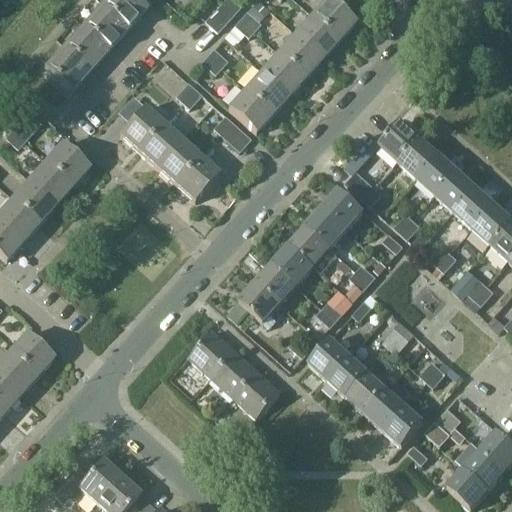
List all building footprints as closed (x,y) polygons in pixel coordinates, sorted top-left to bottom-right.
[(144,8),(134,0),(114,0),(104,12),(124,30),(144,8)] [(234,18),(240,11),(227,0),(226,0),(220,7),(234,18)] [(328,2),(311,21),(339,46),(356,27),(328,2)] [(234,18),(220,7),(204,25),(217,37),(234,18)] [(124,30),(104,12),(85,33),(106,51),(124,30)] [(260,28),(246,15),(239,23),(253,36),(260,28)] [(339,46),(311,21),(294,40),(322,65),(339,46)] [(253,36),(239,23),(233,30),(248,42),(253,36)] [(106,51),(85,33),(67,54),(87,72),(106,51)] [(322,65),(294,40),(278,58),(305,83),(322,65)] [(206,60),(220,73),(227,65),(213,52),(206,60)] [(87,72),(67,54),(47,75),(67,93),(87,72)] [(305,83),(278,58),(261,76),(289,101),(305,83)] [(206,60),(200,67),(215,80),(220,73),(206,60)] [(289,101),(261,76),(244,95),(272,120),(289,101)] [(183,108),(196,94),(187,87),(174,101),(183,108)] [(188,114),(201,99),(196,94),(183,108),(188,114)] [(255,139),(272,120),(244,95),(227,114),(255,139)] [(119,141),(138,158),(164,129),(145,112),(119,141)] [(23,147),(41,127),(28,116),(10,135),(23,147)] [(220,140),(232,127),(224,120),(212,133),(220,140)] [(239,157),(251,143),(232,127),(220,140),(239,157)] [(399,128),(378,152),(397,169),(418,145),(399,128)] [(164,129),(138,158),(157,174),(182,146),(164,129)] [(23,147),(10,135),(4,142),(17,154),(23,147)] [(437,161),(418,145),(397,169),(415,185),(437,161)] [(182,146),(157,174),(175,191),(201,162),(182,146)] [(62,147),(45,166),(73,192),(90,173),(62,147)] [(360,171),(370,160),(362,160),(353,165),(360,171)] [(455,178),(437,161),(415,185),(434,202),(455,178)] [(201,162),(175,191),(194,208),(219,179),(201,162)] [(45,166),(28,185),(56,210),(73,192),(45,166)] [(363,206),(375,193),(355,175),(343,189),(363,206)] [(474,195),(455,178),(434,202),(452,218),(474,195)] [(28,185),(11,203),(39,229),(56,210),(28,185)] [(363,206),(370,212),(382,199),(375,193),(363,206)] [(492,211),(474,195),(452,218),(471,235),(492,211)] [(362,217),(338,196),(321,215),(345,236),(362,217)] [(11,203),(0,215),(0,226),(23,247),(39,229),(11,203)] [(510,228),(492,211),(471,235),(489,252),(510,228)] [(345,236),(321,215),(305,233),(329,255),(345,236)] [(400,239),(413,225),(405,218),(393,232),(400,239)] [(400,239),(407,245),(420,231),(413,225),(400,239)] [(0,261),(5,266),(23,247),(0,226),(0,261)] [(511,263),(511,229),(510,228),(489,252),(507,268),(511,263)] [(329,255),(305,233),(288,252),(312,273),(313,273),(320,279),(335,261),(329,255)] [(382,246),(396,259),(403,251),(388,239),(382,246)] [(437,272),(450,258),(442,251),(429,266),(437,272)] [(312,273),(288,252),(272,270),(296,292),(312,273)] [(444,278),(456,264),(450,258),(437,272),(444,278)] [(354,277),(368,290),(375,282),(361,269),(354,277)] [(296,292),(272,270),(255,289),(279,310),(296,292)] [(348,283),(363,296),(368,290),(354,277),(348,283)] [(474,305),(487,291),(479,284),(466,299),(474,305)] [(279,310),(255,289),(238,308),(262,329),(263,328),(269,333),(276,325),(270,320),(279,310)] [(481,311),(493,297),(487,291),(474,305),(481,311)] [(371,296),(351,320),(359,326),(379,304),(371,296)] [(321,314),(335,327),(342,319),(328,306),(321,314)] [(315,320),(329,333),(335,327),(321,314),(315,320)] [(511,339),(511,337),(511,321),(503,332),(511,339)] [(389,354),(408,333),(400,326),(382,347),(389,354)] [(395,360),(414,339),(408,333),(389,354),(395,360)] [(211,338),(187,364),(210,385),(234,358),(211,338)] [(27,339),(9,358),(37,383),(54,364),(27,339)] [(288,351),(302,364),(309,356),(295,343),(288,351)] [(329,346),(307,370),(326,387),(348,363),(329,346)] [(9,358),(0,368),(0,383),(20,401),(37,383),(9,358)] [(234,358),(210,385),(232,405),(256,378),(234,358)] [(348,363),(326,387),(345,404),(366,380),(348,363)] [(426,387),(439,373),(431,366),(418,380),(426,387)] [(445,366),(426,387),(433,393),(451,372),(445,366)] [(256,378),(232,405),(255,425),(279,399),(256,378)] [(366,380),(345,404),(363,420),(385,396),(391,389),(382,381),(376,388),(366,380)] [(0,383),(0,416),(4,420),(20,401),(0,383)] [(385,396),(363,420),(382,437),(403,413),(385,396)] [(447,412),(434,427),(448,440),(461,425),(447,412)] [(403,413),(382,437),(401,454),(422,430),(403,413)] [(474,450),(480,455),(504,477),(511,468),(511,450),(491,431),(474,450)] [(413,450),(407,457),(421,470),(428,463),(413,450)] [(480,455),(463,474),(488,496),(504,477),(480,455)] [(88,482),(79,474),(54,502),(64,510),(68,505),(72,508),(81,498),(97,511),(121,484),(102,467),(88,482)] [(463,474),(446,493),(467,511),(473,511),(488,496),(463,474)] [(129,511),(140,500),(121,484),(97,511),(129,511)]
